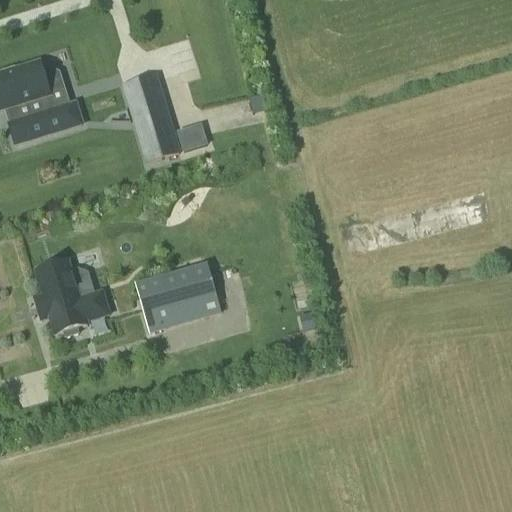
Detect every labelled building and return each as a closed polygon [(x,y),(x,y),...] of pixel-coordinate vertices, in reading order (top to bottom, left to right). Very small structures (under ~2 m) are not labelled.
[(191,42),(169,47),(176,74),(198,68),(191,42)] [(42,73),(40,66),(15,73),(14,71),(0,74),(0,75),(1,78),(0,77),(0,112),(6,111),(11,126),(8,127),(14,148),(82,127),(75,107),(53,113),(48,98),(50,98),(48,91),(51,90),(46,72),(42,73)] [(148,165),(179,155),(155,79),(124,88),(148,165)] [(200,128),(177,135),(183,155),(206,148),(200,128)] [(59,268),(58,265),(43,269),(44,272),(36,275),(43,298),(34,301),(41,323),(59,318),(65,335),(76,332),(78,337),(89,333),(87,328),(91,327),(90,324),(109,318),(102,295),(79,302),(68,265),(59,268)] [(150,338),(222,318),(207,267),(136,287),(150,338)] [(229,329),(253,326),(252,314),(227,317),(229,329)] [(303,333),(315,330),(312,316),(300,318),(303,333)]
